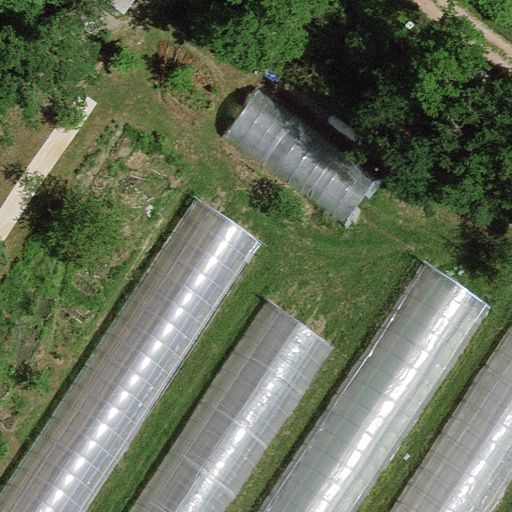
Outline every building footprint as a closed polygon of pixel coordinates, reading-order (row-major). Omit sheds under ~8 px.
[(233,134),(364,222),(396,175),(265,86),(233,134)] [(0,511),(88,511),(267,233),(202,191),(0,507),(0,511)] [(359,511),(494,295),(427,254),(267,511),(359,511)] [(231,511),(329,328),(261,292),(144,511),(231,511)] [(486,511),(511,471),(511,322),(398,511),(486,511)]
